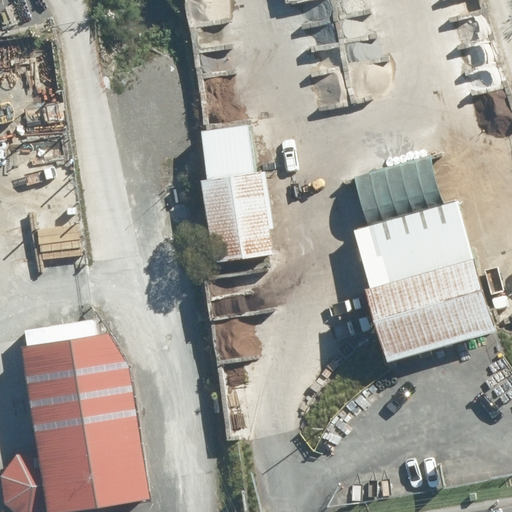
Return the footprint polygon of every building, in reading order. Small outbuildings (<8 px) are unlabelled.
[(203,26),(188,28),(201,127),(216,125),(203,26)] [(159,197),(147,121),(124,125),(135,201),(159,197)] [(205,180),(199,181),(211,264),(218,263),(224,305),(210,308),(219,364),(274,356),(265,297),(272,296),(266,256),(271,255),(267,231),(272,231),(263,171),(252,173),(245,127),(198,133),(205,180)] [(368,289),(363,291),(384,365),(491,334),(441,165),(340,194),(368,289)] [(105,336),(19,348),(34,451),(18,454),(0,478),(4,504),(14,511),(66,511),(145,501),(125,366),(105,336)] [(511,374),(496,352),(479,364),(511,408),(511,374)]
